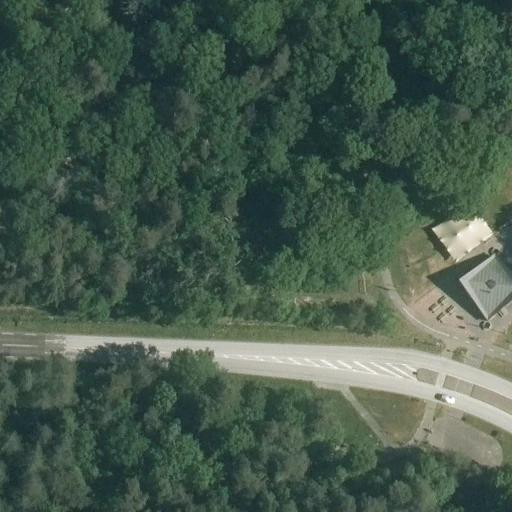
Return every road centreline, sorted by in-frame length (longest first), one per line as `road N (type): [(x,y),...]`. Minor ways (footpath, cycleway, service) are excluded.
road 1 (primary): [(222,357),(234,367),(400,387),(511,427)]
road 2 (primary): [(511,393),(406,357),(235,350),(222,357)]
road 3 (primary): [(222,357),(0,346)]
road 4 (track): [(191,0),(62,160)]
